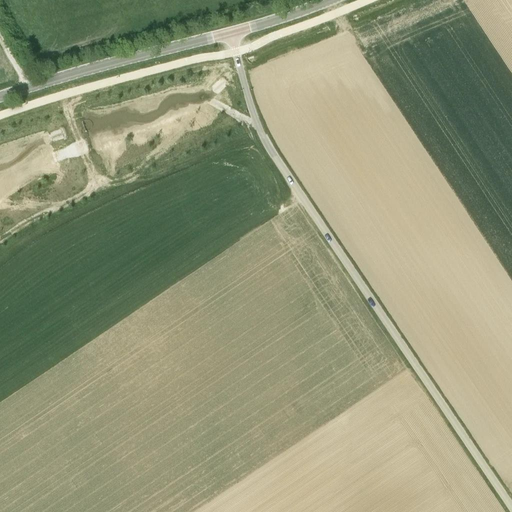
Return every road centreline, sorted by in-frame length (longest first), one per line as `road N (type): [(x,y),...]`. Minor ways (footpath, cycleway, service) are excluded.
road 1 (unclassified): [(511,508),(268,148),(230,31)]
road 2 (tertiary): [(0,96),(230,31)]
